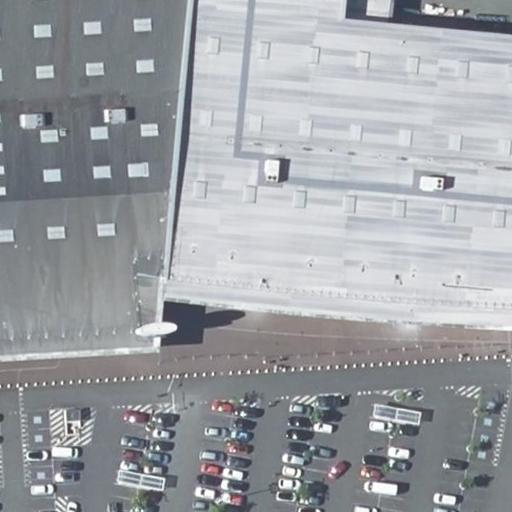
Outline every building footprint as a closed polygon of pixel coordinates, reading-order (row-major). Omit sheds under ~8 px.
[(185,0),(0,0),(0,245),(46,253),(159,271),(185,0)] [(185,0),(159,271),(327,293),(467,306),(511,308),(511,40),(390,31),(342,26),(343,16),(344,0),(185,0)] [(392,22),(393,0),(344,0),(343,16),(392,22)] [(0,245),(0,334),(25,333),(30,313),(39,312),(50,309),(55,301),(56,292),(55,286),(50,278),(41,272),(46,253),(0,245)] [(511,308),(467,306),(327,293),(159,271),(46,253),(41,272),(50,278),(55,286),(56,292),(55,301),(50,309),(39,312),(30,313),(25,333),(0,334),(0,363),(51,360),(121,359),(153,356),(152,342),(160,341),(165,338),(167,334),(165,331),(159,329),(155,328),(156,305),(222,314),(394,330),(511,334),(511,308)]
